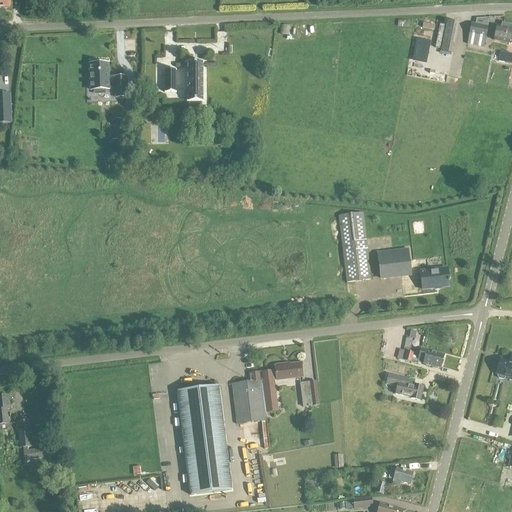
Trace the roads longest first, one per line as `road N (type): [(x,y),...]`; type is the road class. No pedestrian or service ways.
road 1 (unclassified): [(0,28),(511,7)]
road 2 (unclassified): [(0,370),(483,313)]
road 3 (unclassified): [(431,511),(483,313)]
